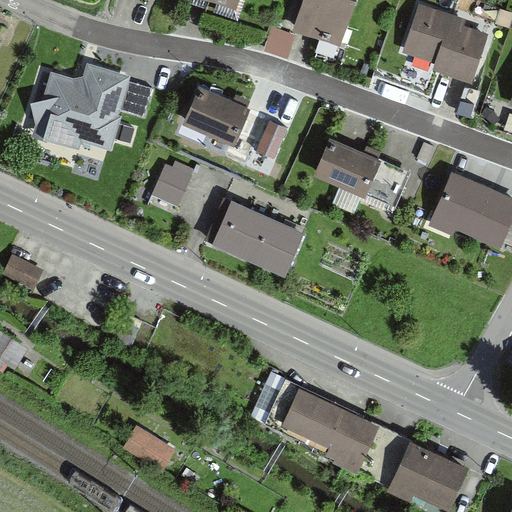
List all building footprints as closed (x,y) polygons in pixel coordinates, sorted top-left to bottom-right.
[(247,0),(211,0),(243,11),(247,0)] [(310,0),(302,26),(348,41),(361,0),(310,0)] [(494,32),(420,6),(403,53),(477,80),(494,32)] [(298,34),(272,26),(265,47),(291,55),(298,34)] [(85,83),(54,75),(38,132),(114,152),(134,77),(90,66),(85,83)] [(205,88),(192,122),(243,142),(256,108),(205,88)] [(335,141),(321,175),(375,198),(389,164),(335,141)] [(195,176),(164,164),(152,196),(183,208),(195,176)] [(511,201),(456,178),(438,219),(509,250),(511,241),(511,201)] [(309,236),(233,202),(215,241),(291,275),(309,236)] [(63,281),(16,261),(7,282),(54,302),(63,281)] [(30,352),(0,334),(0,360),(19,371),(30,352)] [(270,371),(256,416),(271,421),(286,376),(270,371)] [(303,389),(283,431),(455,511),(475,468),(303,389)] [(182,450),(138,425),(125,448),(169,473),(182,450)]
